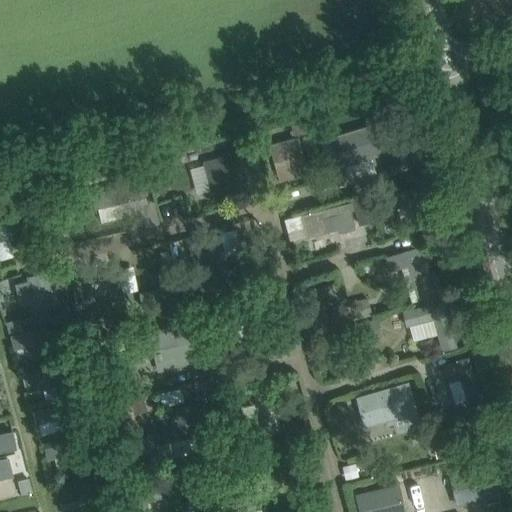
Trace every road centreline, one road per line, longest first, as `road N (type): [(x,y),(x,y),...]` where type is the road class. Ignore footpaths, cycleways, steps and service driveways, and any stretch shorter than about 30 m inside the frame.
road 1 (unknown): [(0,292),(193,235),(260,230),(279,246),(295,283),(347,511)]
road 2 (residential): [(511,311),(447,56)]
road 3 (unknown): [(36,511),(0,387)]
